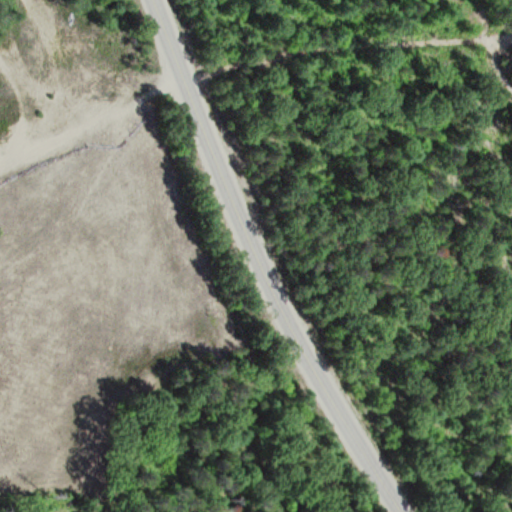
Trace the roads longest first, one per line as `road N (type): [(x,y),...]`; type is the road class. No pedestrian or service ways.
road 1 (tertiary): [(401,511),(251,246),(153,0)]
road 2 (track): [(182,75),(322,52),(511,38)]
road 3 (track): [(0,172),(182,75)]
